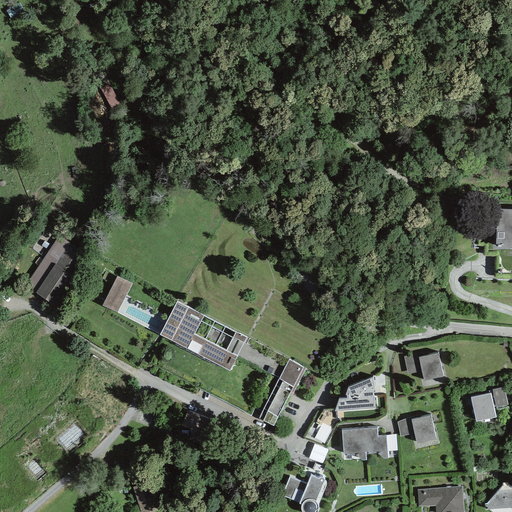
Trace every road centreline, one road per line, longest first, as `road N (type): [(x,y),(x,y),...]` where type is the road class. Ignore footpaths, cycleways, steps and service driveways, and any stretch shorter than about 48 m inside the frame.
road 1 (residential): [(441,325),(434,335),(392,345),(333,376),(287,446),(149,378),(98,457),(31,511)]
road 2 (track): [(383,0),(351,34),(291,75),(255,137),(267,199),(313,293)]
road 3 (track): [(274,103),(357,142),(402,183),(429,188)]
road 4 (unknown): [(389,320),(327,329),(300,322),(253,288)]
road 5 (residential): [(313,293),(365,317),(441,325)]
